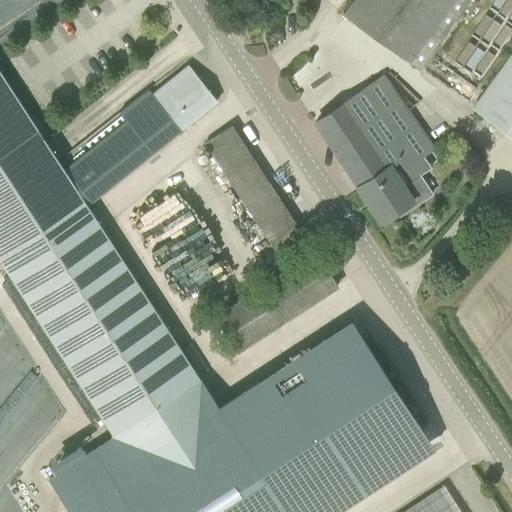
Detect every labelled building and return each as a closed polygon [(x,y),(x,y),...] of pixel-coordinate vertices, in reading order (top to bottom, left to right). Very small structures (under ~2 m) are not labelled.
[(356,0),(345,15),(419,69),(468,0),(356,0)] [(511,53),(474,107),(473,107),(511,135),(511,53)] [(125,121),(64,170),(87,204),(178,132),(177,130),(188,121),(190,122),(216,101),(187,64),(151,93),(149,89),(119,113),(125,121)] [(201,380),(89,207),(87,204),(64,170),(0,69),(0,258),(114,436),(201,380)] [(412,161),(434,146),(417,123),(416,124),(383,76),(345,102),(315,121),(358,186),(387,167),(385,164),(405,151),(412,161)] [(205,142),(214,155),(279,256),(306,239),(232,125),(205,142)] [(387,167),(358,186),(357,187),(381,222),(396,211),(399,215),(432,194),(419,174),(408,181),(400,169),(412,161),(405,151),(385,164),(387,167)] [(236,351),(337,286),(315,252),(261,287),(260,285),(213,316),(236,351)] [(218,406),(201,380),(114,436),(49,478),(71,511),(335,511),(337,511),(324,492),(420,429),(363,340),(271,400),(258,380),(218,406)] [(463,511),(445,484),(402,511),(463,511)]
